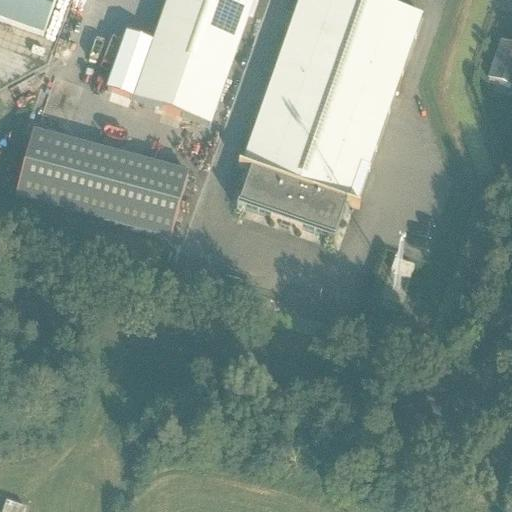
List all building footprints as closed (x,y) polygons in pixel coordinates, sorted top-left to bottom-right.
[(56,0),(0,0),(0,21),(43,37),(56,0)] [(125,36),(105,92),(208,128),(252,0),(167,0),(152,46),(125,36)] [(421,19),(367,0),(299,0),(241,168),(238,167),(238,168),(250,172),(346,205),(358,210),(359,209),(356,208),(421,19)] [(511,86),(511,44),(501,41),(489,79),(511,86)] [(187,176),(32,134),(15,201),(170,242),(187,176)] [(346,205),(250,172),(238,207),(237,206),(236,211),(280,226),(280,227),(289,230),(289,229),(333,245),(335,240),(334,240),(346,205)] [(390,274),(409,281),(413,269),(394,263),(390,274)] [(23,511),(25,509),(6,503),(2,511),(23,511)]
